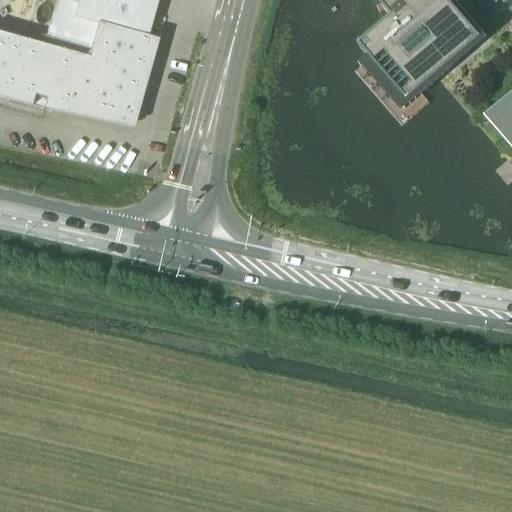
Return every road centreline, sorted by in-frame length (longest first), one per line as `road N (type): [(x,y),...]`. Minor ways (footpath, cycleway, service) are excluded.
road 1 (primary): [(173,246),(511,310)]
road 2 (tertiary): [(173,246),(237,0)]
road 3 (primary): [(173,246),(0,211)]
